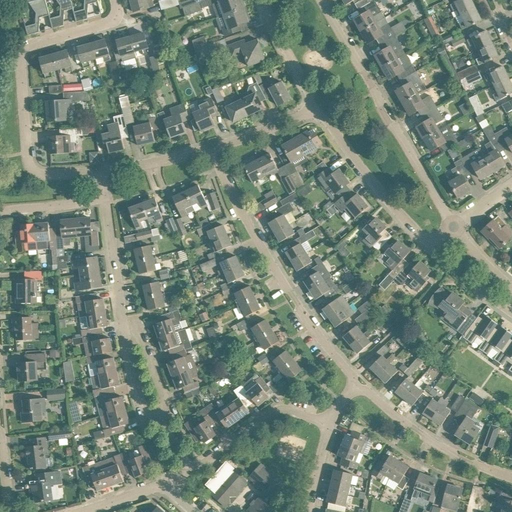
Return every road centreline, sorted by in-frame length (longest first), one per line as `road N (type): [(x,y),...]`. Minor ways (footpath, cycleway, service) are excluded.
road 1 (residential): [(359,383),(277,273),(212,150)]
road 2 (residential): [(452,227),(321,0)]
road 3 (residential): [(26,152),(22,50),(109,20),(115,0)]
road 4 (residential): [(511,477),(446,449),(359,383)]
road 5 (residential): [(317,107),(428,242)]
road 6 (residential): [(190,470),(279,409),(329,422)]
road 7 (residential): [(123,321),(104,196)]
road 8 (residential): [(261,0),(317,107)]
